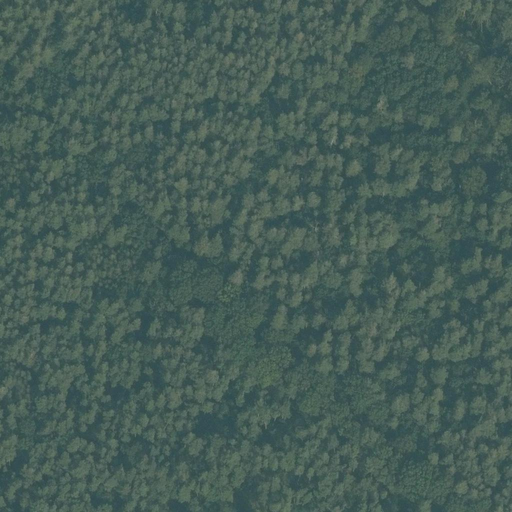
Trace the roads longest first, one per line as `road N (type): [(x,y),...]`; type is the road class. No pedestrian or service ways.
road 1 (track): [(0,72),(463,511)]
road 2 (track): [(401,0),(511,105)]
